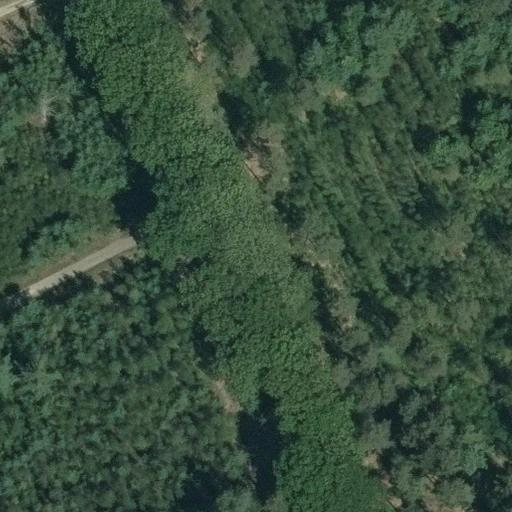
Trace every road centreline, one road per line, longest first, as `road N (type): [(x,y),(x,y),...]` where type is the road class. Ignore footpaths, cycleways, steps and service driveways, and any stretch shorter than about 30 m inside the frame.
road 1 (track): [(337,511),(107,0)]
road 2 (track): [(173,223),(263,511)]
road 3 (track): [(0,305),(173,223)]
